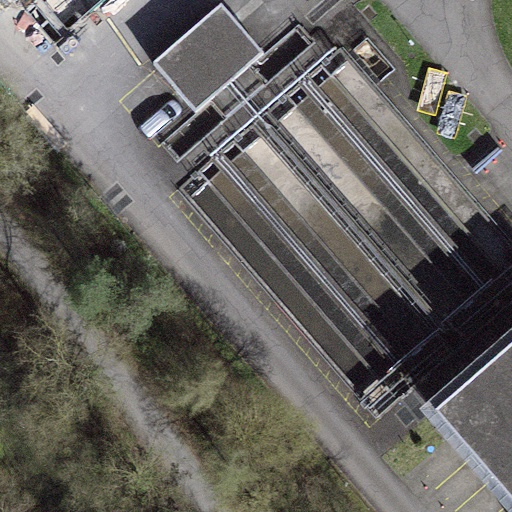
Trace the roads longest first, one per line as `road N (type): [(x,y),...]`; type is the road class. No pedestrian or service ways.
road 1 (unknown): [(149,241),(380,511)]
road 2 (unknown): [(226,0),(141,67),(117,120),(120,177),(149,241)]
road 3 (unknown): [(511,116),(437,23),(407,0)]
